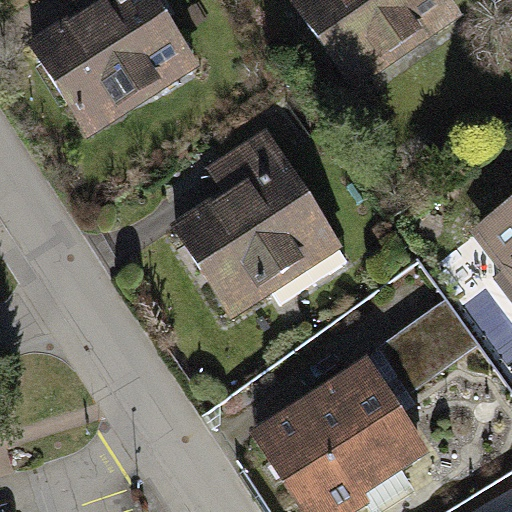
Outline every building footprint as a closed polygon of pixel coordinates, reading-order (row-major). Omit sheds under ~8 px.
[(123,91),(183,51),(150,0),(74,0),(86,17),(34,51),(85,131),(125,105),(123,91)] [(445,0),(304,0),(295,6),(349,83),(389,56),(386,42),(445,0)] [(281,305),(346,262),(266,139),(213,174),(229,199),(176,233),(228,312),(268,286),(281,305)] [(495,279),(511,301),(511,207),(482,231),(510,267),(495,279)] [(456,316),(446,301),(376,352),(407,395),(452,363),(431,333),(456,316)] [(456,316),(431,333),(452,363),(477,346),(456,316)] [(421,454),(367,371),(328,396),(330,398),(305,414),(303,412),(257,442),(300,507),(301,506),(304,511),(347,511),(361,503),(356,496),(421,454)]
